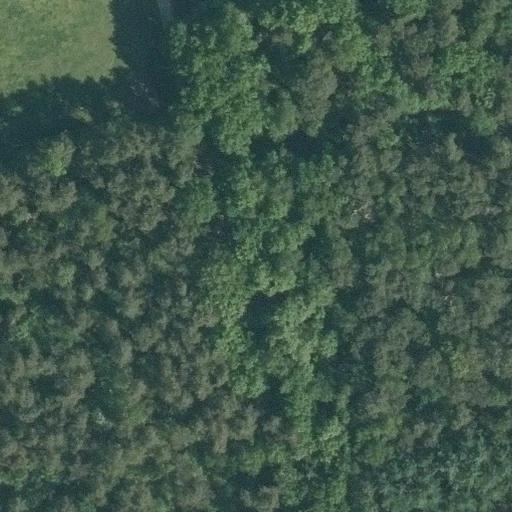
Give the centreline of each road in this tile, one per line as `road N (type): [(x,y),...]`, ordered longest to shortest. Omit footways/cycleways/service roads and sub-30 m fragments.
road 1 (track): [(196,149),(511,90)]
road 2 (track): [(262,403),(183,93)]
